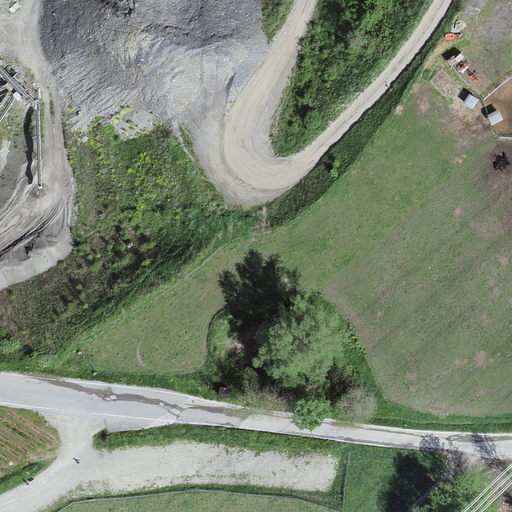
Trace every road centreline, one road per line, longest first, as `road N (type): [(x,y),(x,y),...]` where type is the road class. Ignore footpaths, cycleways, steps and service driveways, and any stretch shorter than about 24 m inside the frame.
road 1 (unclassified): [(0,390),(511,451)]
road 2 (track): [(120,402),(54,473),(0,501)]
